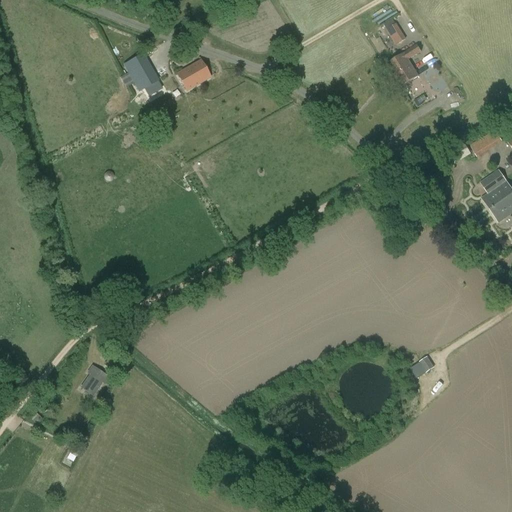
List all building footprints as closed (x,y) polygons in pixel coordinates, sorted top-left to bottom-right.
[(395,19),(386,24),(389,29),(398,24),(395,19)] [(386,31),(395,47),(405,41),(396,25),(386,31)] [(387,64),(394,76),(411,65),(408,60),(422,52),(418,45),(387,64)] [(138,92),(158,81),(142,54),(123,66),(138,92)] [(186,92),(210,78),(201,61),(176,75),(186,92)] [(411,65),(394,76),(402,88),(419,77),(411,65)] [(495,131),(470,147),(474,155),(477,159),(503,143),(495,131)] [(444,172),(472,155),(464,143),(437,159),(444,172)] [(482,199),(490,212),(511,197),(511,188),(508,182),(507,183),(499,170),(480,182),(488,195),(482,199)] [(498,224),(511,214),(511,197),(490,212),(498,224)] [(417,379),(434,368),(427,357),(410,369),(417,379)] [(108,379),(92,368),(89,373),(91,375),(82,388),(93,395),(102,383),(104,384),(108,379)]
